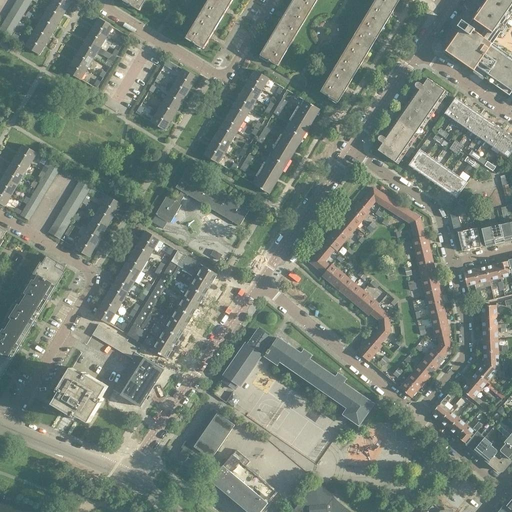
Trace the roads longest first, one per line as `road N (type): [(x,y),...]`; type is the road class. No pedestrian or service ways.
road 1 (residential): [(8,427),(93,276),(0,220)]
road 2 (residential): [(270,0),(233,66),(211,72),(90,0)]
road 3 (residential): [(124,476),(260,285)]
road 4 (residential): [(417,414),(260,285)]
road 5 (residential): [(417,414),(465,351),(450,264)]
road 6 (residential): [(450,264),(436,209),(349,150)]
road 7 (residential): [(260,285),(349,150)]
road 8 (tertiary): [(124,476),(8,427)]
road 9 (residential): [(349,150),(420,51)]
